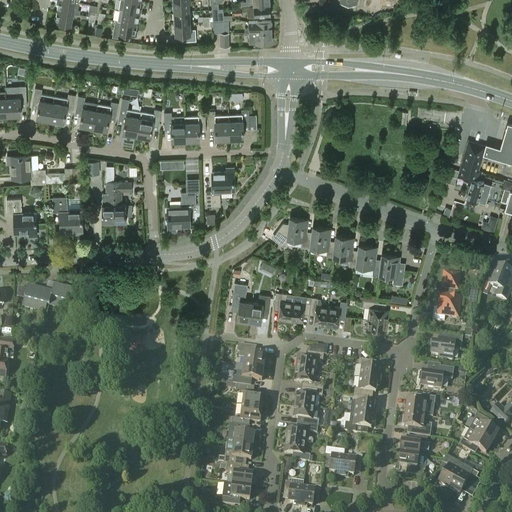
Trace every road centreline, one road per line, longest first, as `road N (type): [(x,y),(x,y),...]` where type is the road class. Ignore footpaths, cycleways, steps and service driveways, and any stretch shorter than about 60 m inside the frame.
road 1 (residential): [(438,230),(277,171)]
road 2 (secondary): [(168,65),(0,40)]
road 3 (residential): [(282,346),(267,455),(269,511)]
road 4 (residential): [(152,255),(214,242),(240,223),(277,171)]
road 5 (residential): [(0,260),(152,255)]
road 6 (residential): [(0,138),(62,140),(143,162)]
road 7 (residential): [(383,493),(401,351)]
road 8 (residential): [(401,351),(438,230)]
road 9 (residential): [(401,351),(303,336),(282,346)]
road 10 (secondary): [(168,65),(289,75)]
road 11 (secondary): [(289,62),(168,65)]
